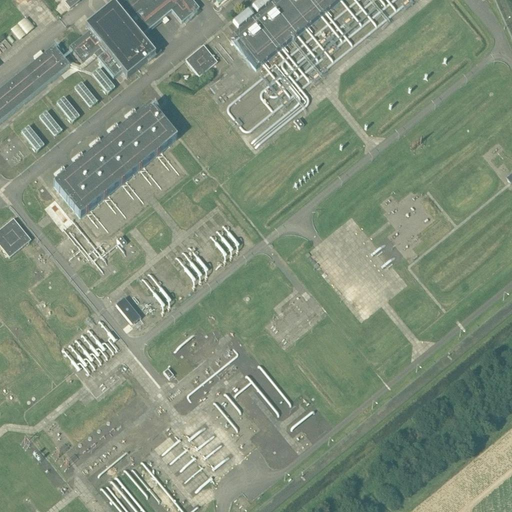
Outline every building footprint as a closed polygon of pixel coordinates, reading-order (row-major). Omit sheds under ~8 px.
[(18,41),(43,22),(27,0),(9,0),(24,19),(9,30),(18,41)] [(40,0),(39,0),(36,2),(50,21),(54,19),(40,0)] [(79,0),(70,0),(65,4),(67,6),(70,10),(80,2),(79,0)] [(89,34),(69,50),(82,66),(94,57),(114,81),(122,74),(127,80),(148,62),(149,63),(161,53),(146,34),(172,13),(182,25),(199,10),(190,0),(114,0),(113,1),(119,9),(118,10),(114,6),(85,29),(89,34)] [(344,0),(281,0),(231,42),(256,73),(344,0)] [(242,13),(225,28),(231,35),(248,21),(242,13)] [(217,64),(203,47),(185,62),(199,79),(217,64)] [(0,124),(69,68),(54,49),(0,92),(0,124)] [(90,75),(96,83),(100,80),(107,89),(110,86),(98,69),(90,75)] [(177,141),(150,108),(53,188),(80,220),(177,141)] [(298,120),(294,123),(295,124),(299,130),(304,127),(299,121),(298,120)] [(40,156),(45,151),(41,146),(42,145),(24,129),(17,136),(40,156)] [(31,243),(13,221),(0,231),(0,249),(9,260),(31,243)] [(121,238),(117,241),(122,248),(126,245),(121,238)] [(124,300),(116,307),(132,327),(140,320),(124,300)] [(165,370),(176,384),(212,354),(203,344),(201,345),(195,338),(175,355),(178,359),(165,370)] [(230,392),(256,423),(265,415),(274,427),(298,408),(294,403),(290,406),(275,388),(263,398),(246,378),(230,392)] [(310,409),(286,428),(294,438),(318,419),(310,409)] [(109,464),(116,472),(131,460),(124,452),(109,464)] [(100,490),(119,511),(138,511),(143,508),(116,477),(100,490)] [(155,508),(160,503),(150,493),(146,498),(155,508)]
